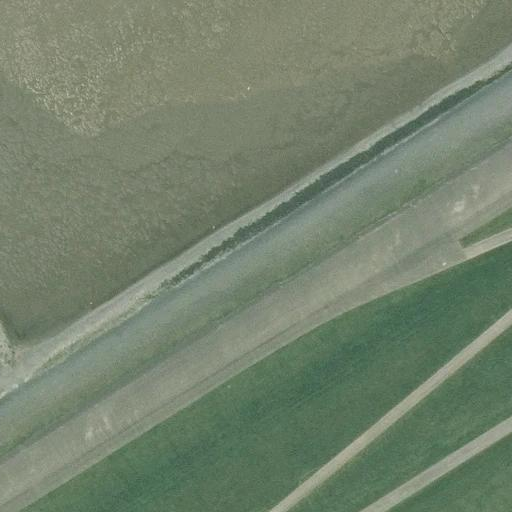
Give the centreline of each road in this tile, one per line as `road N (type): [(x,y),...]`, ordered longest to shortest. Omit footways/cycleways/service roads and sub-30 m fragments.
road 1 (unclassified): [(282,511),(511,316)]
road 2 (unclassified): [(511,236),(353,303)]
road 3 (unclassified): [(371,511),(511,421)]
